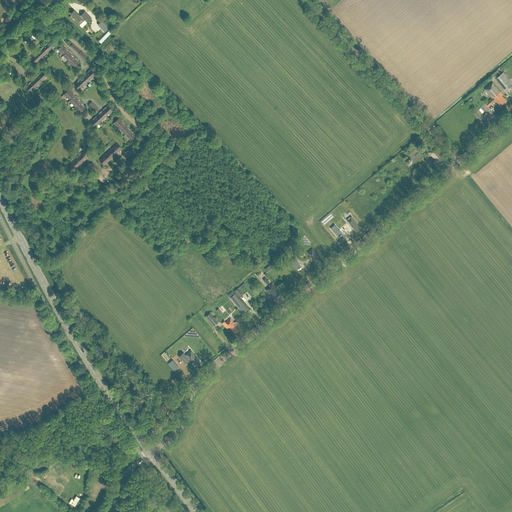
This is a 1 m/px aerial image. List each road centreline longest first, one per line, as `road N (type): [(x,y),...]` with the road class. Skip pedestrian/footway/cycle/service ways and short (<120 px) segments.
road 1 (unclassified): [(150,452),(176,430),(200,377),(511,116)]
road 2 (primary): [(150,452),(80,351),(0,199)]
road 3 (track): [(457,162),(306,0)]
road 4 (track): [(103,172),(138,148),(144,133),(91,55),(46,31)]
